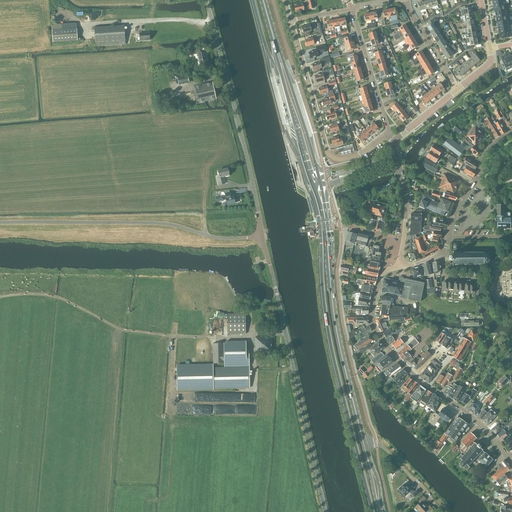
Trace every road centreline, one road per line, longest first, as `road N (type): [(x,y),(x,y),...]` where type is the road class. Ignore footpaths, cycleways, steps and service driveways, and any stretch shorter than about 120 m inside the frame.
road 1 (track): [(285,334),(120,330),(46,294),(0,297)]
road 2 (unclassified): [(324,511),(261,237)]
road 3 (unclassified): [(511,464),(475,420),(412,375),(373,326),(379,278),(399,267)]
road 4 (unclassified): [(0,223),(153,223),(220,238),(261,237)]
road 5 (unclassified): [(261,237),(207,0)]
road 6 (primary): [(362,441),(335,324),(326,227)]
road 7 (residential): [(388,133),(356,156),(328,154),(290,20)]
road 8 (primary): [(278,53),(315,186)]
road 9 (residential): [(351,8),(388,133)]
road 10 (primary): [(318,176),(278,53)]
road 11 (track): [(212,23),(85,25)]
road 12 (unclassified): [(448,238),(485,155),(511,133)]
